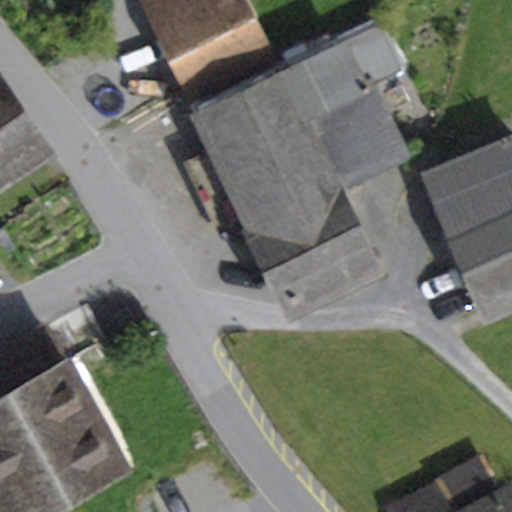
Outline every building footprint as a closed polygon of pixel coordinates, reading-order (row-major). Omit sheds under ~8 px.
[(147,0),(193,92),(270,54),(243,0),(147,0)] [(377,264),(342,190),(406,159),(369,82),(395,70),(374,27),(199,111),(216,146),(223,160),(253,223),(263,243),(292,305),(377,264)] [(0,118),(14,109),(0,88),(0,118)] [(0,174),(1,174),(41,146),(14,109),(0,118),(0,174)] [(462,246),(487,307),(511,297),(511,140),(432,173),(462,246)] [(221,238),(253,223),(223,160),(216,146),(184,161),(221,238)] [(0,174),(0,189),(8,183),(1,174),(0,174)] [(68,359),(63,362),(43,327),(0,350),(0,498),(7,511),(34,511),(125,463),(68,359)] [(402,502),(407,511),(510,511),(481,459),(402,502)]
